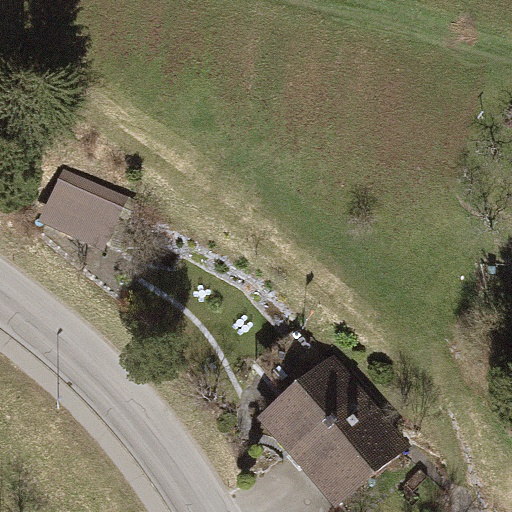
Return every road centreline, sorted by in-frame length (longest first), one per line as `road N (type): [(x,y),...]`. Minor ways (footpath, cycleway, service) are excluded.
road 1 (unclassified): [(0,291),(120,393),(208,511)]
road 2 (track): [(464,511),(417,324)]
